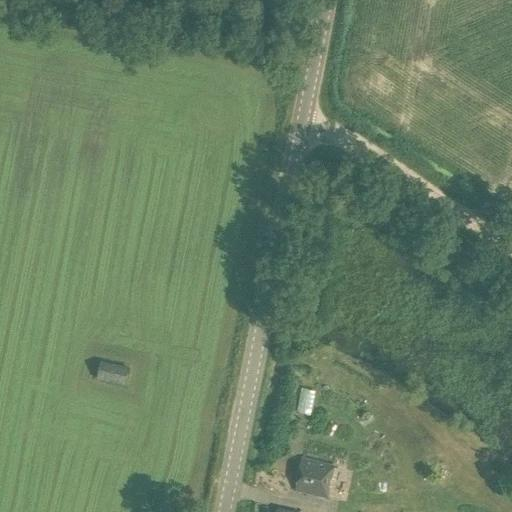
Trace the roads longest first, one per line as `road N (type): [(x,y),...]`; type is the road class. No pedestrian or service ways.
road 1 (tertiary): [(227,511),(330,0)]
road 2 (track): [(511,261),(306,123)]
